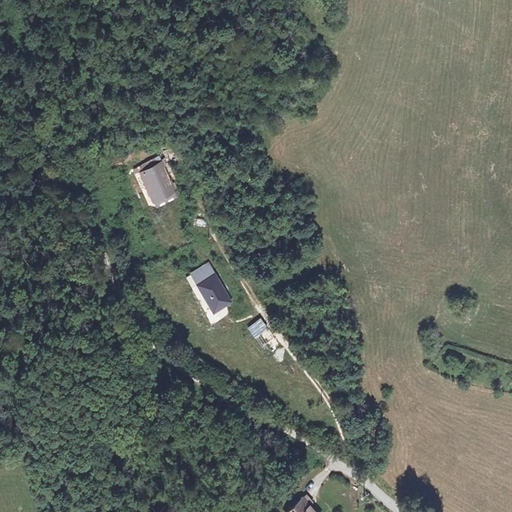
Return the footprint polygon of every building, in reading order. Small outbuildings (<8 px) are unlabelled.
[(162,162),(142,173),(157,201),(177,190),(162,162)] [(200,265),(186,272),(191,282),(205,276),(200,265)] [(214,272),(197,280),(212,312),(230,304),(214,272)] [(248,327),(270,357),(283,348),(261,317),(248,327)] [(307,495),(285,511),(313,511),(308,506),(311,502),(307,495)]
